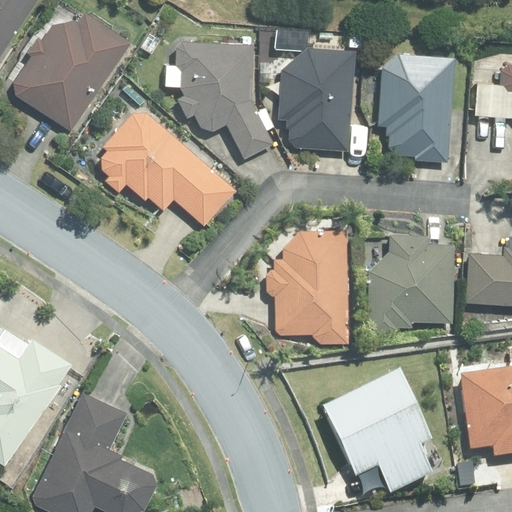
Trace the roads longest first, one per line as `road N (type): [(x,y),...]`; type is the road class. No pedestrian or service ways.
road 1 (residential): [(0,201),(175,330),(235,411),(275,511)]
road 2 (unknown): [(109,274),(194,169),(259,120),(430,116)]
